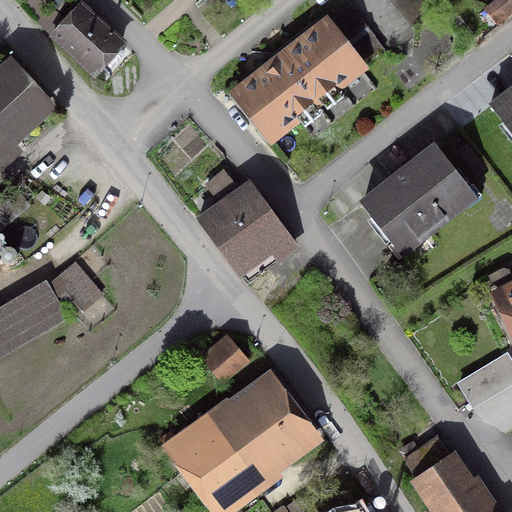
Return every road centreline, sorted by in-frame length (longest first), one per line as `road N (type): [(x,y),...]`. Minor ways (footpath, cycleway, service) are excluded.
road 1 (residential): [(511,509),(294,208),(193,91)]
road 2 (residential): [(231,287),(0,472)]
road 3 (residential): [(395,511),(324,400),(231,287)]
road 4 (residential): [(231,287),(120,149)]
road 5 (residential): [(98,122),(0,5)]
road 6 (residential): [(288,0),(186,84)]
